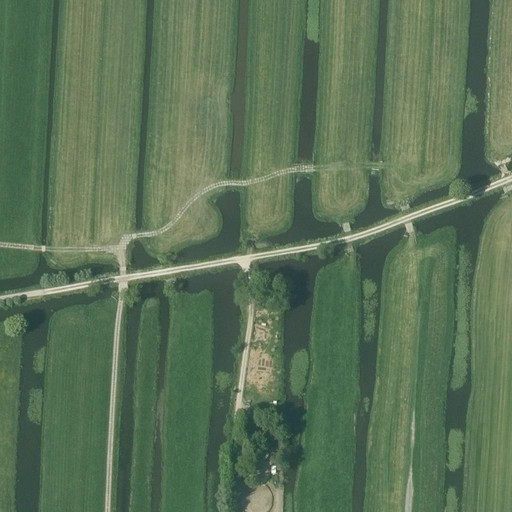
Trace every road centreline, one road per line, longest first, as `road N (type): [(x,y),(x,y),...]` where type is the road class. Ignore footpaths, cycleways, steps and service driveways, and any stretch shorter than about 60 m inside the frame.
road 1 (track): [(42,292),(347,239),(511,179)]
road 2 (track): [(0,246),(104,249),(164,226),(189,194),(223,180),(391,164)]
road 3 (track): [(117,245),(122,283),(106,511)]
